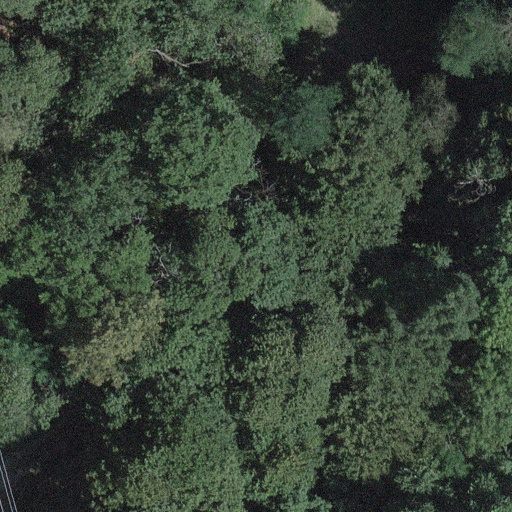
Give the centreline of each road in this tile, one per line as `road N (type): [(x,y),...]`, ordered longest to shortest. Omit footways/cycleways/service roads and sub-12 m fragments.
road 1 (motorway): [(395,0),(400,273),(392,511)]
road 2 (track): [(0,479),(59,434),(131,361),(209,261),(283,118)]
